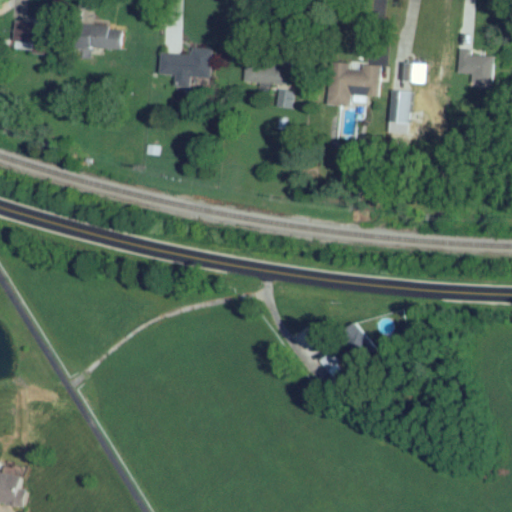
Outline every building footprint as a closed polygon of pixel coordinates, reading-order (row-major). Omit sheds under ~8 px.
[(51,60),(53,30),(17,28),(14,58),(51,60)] [(123,34),(91,34),(91,57),(123,57),(123,34)] [(213,56),(193,54),(192,62),(162,60),(161,83),(176,84),(175,93),(191,94),(191,84),(211,85),(213,56)] [(459,83),(494,83),(494,62),(459,62),(459,83)] [(245,91),(287,91),(287,68),(246,68),(245,91)] [(427,88),(427,68),(396,68),(396,87),(427,88)] [(381,72),(362,71),(330,69),(328,111),(352,112),(352,102),(380,103),(381,72)] [(341,340),(361,369),(377,357),(357,329),(341,340)] [(0,509),(15,511),(25,511),(28,496),(21,495),(23,483),(0,478),(0,509)]
